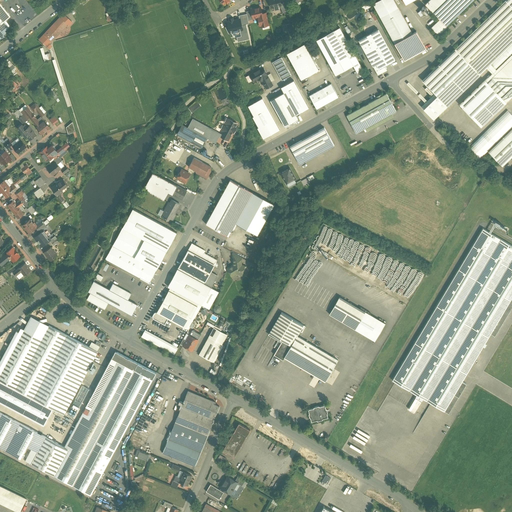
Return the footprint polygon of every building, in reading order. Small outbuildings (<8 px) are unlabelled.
[(280,0),(269,0),(271,7),(270,8),(272,17),(273,17),(273,16),(277,15),(275,7),(281,5),(280,0)] [(406,61),(427,50),(416,32),(412,34),(393,0),(381,0),(374,5),(406,61)] [(511,0),(506,0),(422,81),(437,96),(424,109),(433,119),(487,68),(492,74),(511,54),(511,0)] [(430,0),(425,5),(440,20),(446,26),(473,0),(430,0)] [(365,10),(372,7),(369,1),(362,5),(365,10)] [(0,24),(3,22),(10,17),(0,4),(0,24)] [(286,6),(281,7),(284,15),(282,15),(284,22),(289,21),(286,6)] [(254,8),(252,9),(251,9),(251,10),(253,19),(258,18),(258,17),(262,16),(262,14),(261,7),(254,9),(254,8)] [(267,13),(262,14),(262,16),(258,17),(258,18),(259,20),(258,21),(259,25),(261,27),(270,25),(267,13)] [(239,17),(235,18),(232,19),(234,29),(245,26),(243,17),(239,18),(239,17)] [(60,18),(47,32),(47,33),(44,36),(51,42),(58,34),(56,32),(65,23),(60,18)] [(440,20),(431,28),(439,37),(448,29),(446,26),(440,20)] [(3,22),(0,24),(0,38),(1,38),(3,38),(5,36),(4,36),(3,35),(6,33),(4,31),(8,28),(3,22)] [(65,23),(56,32),(58,34),(51,42),(44,36),(40,40),(48,48),(51,46),(50,44),(68,25),(65,23)] [(363,70),(340,27),(316,40),(336,75),(353,66),(357,73),(363,70)] [(378,29),(367,35),(375,50),(366,55),(373,66),(376,65),(379,69),(385,66),(395,60),(378,29)] [(375,50),(367,35),(358,40),(361,46),(363,49),(364,49),(365,52),(366,55),(375,50)] [(304,44),(287,53),(301,80),(319,70),(304,44)] [(361,46),(358,47),(357,45),(355,47),(359,55),(365,52),(364,49),(363,49),(361,46)] [(45,61),(51,59),(49,53),(46,54),(43,48),(41,48),(45,61)] [(511,54),(492,74),(460,105),(481,127),(511,96),(511,54)] [(281,57),(272,62),(282,80),(291,75),(281,57)] [(18,71),(9,58),(4,62),(11,73),(13,75),(18,71)] [(379,69),(376,65),(373,66),(378,76),(387,71),(385,66),(379,69)] [(272,85),(263,67),(250,75),(254,82),(259,79),(259,80),(262,81),(262,80),(266,88),(272,85)] [(281,88),(284,93),(296,115),(309,109),(293,81),(281,88)] [(331,84),(309,96),(317,109),(339,97),(331,84)] [(296,115),(284,93),(270,100),(285,127),(298,119),(296,115)] [(386,94),(355,111),(365,128),(396,111),(386,94)] [(263,140),(280,130),(262,99),(248,107),(253,117),(252,117),(258,128),(257,129),(263,140)] [(198,103),(190,109),(192,112),(200,105),(198,103)] [(32,113),(28,108),(25,111),(24,111),(29,118),(35,124),(33,122),(37,119),(36,118),(32,113)] [(44,115),(39,108),(36,110),(37,111),(41,117),(44,115)] [(29,118),(24,111),(25,111),(24,110),(21,112),(27,120),(29,118)] [(511,114),(508,111),(469,148),(479,159),(511,127),(511,114)] [(56,115),(50,119),(54,124),(60,120),(56,115)] [(227,124),(225,127),(223,125),(221,130),(224,131),(221,137),(228,141),(232,132),(234,133),(237,128),(235,127),(237,124),(230,120),(227,118),(224,122),(227,124)] [(44,121),(40,124),(37,119),(33,122),(35,124),(37,127),(42,134),(43,133),(44,134),(46,132),(46,131),(50,128),(44,121)] [(211,129),(193,120),(188,128),(206,138),(211,140),(212,138),(214,135),(219,138),(220,136),(219,136),(219,137),(210,132),(211,129)] [(72,122),(66,127),(68,134),(75,132),(72,122)] [(36,135),(29,126),(27,128),(25,125),(24,125),(19,129),(26,137),(27,136),(30,140),(36,135)] [(183,125),(178,134),(184,137),(188,128),(183,125)] [(206,138),(188,128),(184,137),(183,137),(201,147),(206,138)] [(324,128),(290,147),(300,165),(334,146),(324,128)] [(511,128),(488,151),(502,166),(511,156),(511,128)] [(427,145),(419,138),(412,145),(423,155),(435,143),(431,140),(427,145)] [(9,140),(4,144),(7,148),(12,144),(9,140)] [(21,140),(13,146),(18,153),(26,147),(21,140)] [(49,148),(47,146),(40,152),(47,161),(53,156),(55,158),(65,150),(62,147),(57,151),(52,145),(49,148)] [(164,158),(177,164),(184,150),(173,145),(170,151),(168,150),(164,158)] [(453,168),(444,159),(447,155),(440,149),(435,154),(442,160),(433,172),(438,176),(440,174),(445,177),(453,168)] [(2,154),(0,155),(0,161),(2,164),(3,163),(4,164),(11,159),(5,151),(2,154)] [(56,162),(48,168),(47,168),(53,175),(61,168),(58,164),(62,160),(59,156),(54,160),(56,162)] [(212,167),(194,157),(189,167),(205,176),(207,175),(212,167)] [(27,165),(21,169),(25,174),(30,169),(27,165)] [(289,168),(281,172),(287,184),(296,179),(289,168)] [(190,174),(182,170),(179,174),(178,174),(177,176),(177,177),(177,178),(182,181),(182,182),(184,183),(186,182),(187,180),(187,179),(190,174)] [(177,187),(153,174),(144,190),(164,200),(168,193),(173,195),(177,187)] [(16,180),(11,185),(13,186),(15,185),(21,180),(19,178),(16,180)] [(6,179),(4,180),(0,183),(0,190),(1,192),(2,192),(11,185),(6,179)] [(63,179),(51,188),(56,194),(59,192),(61,193),(63,191),(62,190),(68,185),(68,186),(63,179)] [(230,180),(208,220),(206,224),(228,237),(231,232),(253,193),(230,180)] [(11,185),(2,192),(7,197),(18,189),(15,185),(13,186),(11,185)] [(187,191),(177,186),(177,187),(173,195),(182,200),(187,191)] [(40,188),(34,193),(38,198),(44,193),(40,188)] [(25,200),(21,195),(23,193),(21,191),(16,195),(20,199),(22,202),(25,200)] [(255,192),(237,223),(260,235),(277,203),(255,192)] [(16,204),(12,199),(9,201),(10,203),(7,205),(11,210),(22,202),(20,199),(17,202),(18,202),(16,204)] [(180,204),(172,200),(170,203),(169,203),(162,217),(168,220),(169,218),(173,220),(175,215),(174,214),(176,211),(180,204)] [(22,202),(11,210),(18,219),(24,214),(19,207),(23,204),(22,202)] [(177,233),(133,209),(123,227),(167,251),(177,233)] [(30,219),(23,225),(29,234),(32,232),(37,228),(30,219)] [(48,224),(42,229),(44,232),(54,225),(51,221),(47,223),(48,224)] [(167,251),(123,227),(113,246),(156,270),(157,270),(158,271),(163,262),(161,261),(167,251)] [(511,245),(483,229),(392,380),(449,414),(466,384),(462,381),(490,334),(495,337),(511,307),(511,245)] [(42,231),(33,238),(39,246),(43,244),(46,241),(42,236),(44,234),(42,231)] [(50,237),(46,241),(43,244),(45,248),(51,243),(53,242),(50,237)] [(53,242),(51,243),(53,246),(60,241),(58,238),(53,242)] [(156,270),(113,246),(105,259),(149,283),(156,270)] [(13,247),(6,253),(7,253),(6,254),(5,254),(4,260),(0,262),(2,265),(7,261),(11,258),(12,259),(13,261),(20,256),(18,254),(18,253),(15,250),(13,247)] [(57,256),(51,247),(44,252),(48,258),(50,260),(51,261),(57,256)] [(201,258),(188,251),(178,269),(204,284),(217,260),(204,253),(201,258)] [(236,255),(233,260),(234,260),(233,261),(236,263),(236,264),(232,267),(231,267),(227,269),(232,276),(236,273),(242,275),(243,271),(245,271),(246,267),(242,265),(241,257),(236,255)] [(323,272),(332,276),(335,269),(336,270),(338,264),(327,259),(325,265),(332,268),(331,272),(329,271),(328,273),(323,270),(323,272)] [(107,271),(110,264),(104,262),(102,268),(107,271)] [(25,263),(19,268),(13,273),(16,276),(21,272),(25,276),(31,271),(25,263)] [(13,266),(6,272),(10,276),(12,274),(11,273),(15,269),(13,266)] [(204,284),(178,269),(168,287),(170,288),(199,304),(202,305),(211,288),(204,284)] [(110,290),(94,281),(88,291),(91,292),(92,290),(95,292),(94,294),(109,302),(132,315),(137,305),(128,300),(110,290)] [(132,294),(113,284),(110,290),(128,300),(132,294)] [(331,311),(340,295),(328,287),(319,304),(331,311)] [(199,304),(170,288),(157,312),(157,313),(168,319),(185,328),(199,304)] [(211,288),(202,305),(209,309),(219,292),(211,288)] [(91,292),(87,300),(105,309),(109,302),(94,294),(91,292)] [(340,298),(329,315),(375,342),(385,324),(340,298)] [(199,304),(185,328),(188,330),(202,305),(199,304)] [(217,304),(214,310),(219,313),(223,307),(217,304)] [(168,319),(157,313),(157,312),(154,313),(153,316),(153,319),(165,325),(168,319)] [(338,360),(297,336),(304,325),(282,312),(269,333),(283,341),(274,355),(283,361),(285,358),(325,382),(330,373),(333,368),(338,360)] [(40,343),(15,388),(33,398),(67,335),(49,325),(40,343)] [(227,335),(214,327),(209,336),(222,344),(227,335)] [(178,348),(145,330),(141,337),(174,355),(178,348)] [(192,330),(189,335),(186,340),(183,346),(192,351),(198,340),(201,335),(192,330)] [(0,374),(0,380),(15,388),(40,343),(22,334),(0,374)] [(67,335),(33,398),(64,415),(98,352),(67,335)] [(209,336),(199,354),(213,362),(222,344),(209,336)] [(180,344),(174,355),(180,358),(182,353),(182,351),(181,351),(183,346),(180,344)] [(138,363),(115,351),(112,358),(134,370),(138,363)] [(134,370),(112,358),(107,368),(111,370),(129,380),(134,370)] [(107,368),(95,390),(100,392),(111,370),(107,368)] [(129,380),(111,370),(100,392),(95,390),(83,412),(106,424),(129,380)] [(93,448),(111,457),(153,380),(134,370),(129,380),(106,424),(93,448)] [(359,383),(356,387),(359,388),(367,375),(365,373),(359,383)] [(216,402),(188,391),(182,407),(214,420),(219,406),(215,404),(216,402)] [(319,406),(314,408),(308,410),(309,414),(310,414),(311,417),(310,418),(311,422),(317,421),(323,420),(322,419),(328,418),(327,414),(326,413),(325,410),(326,409),(325,405),(319,407),(319,406)] [(214,420),(182,407),(175,423),(207,436),(214,420)] [(32,449),(38,452),(46,437),(0,412),(0,446),(22,458),(28,446),(32,449)] [(106,424),(83,412),(65,447),(60,456),(61,457),(82,468),(93,448),(106,424)] [(207,436),(175,423),(169,438),(201,451),(207,436)] [(239,423),(223,451),(234,458),(250,430),(239,423)] [(54,425),(48,435),(59,441),(60,439),(59,439),(64,430),(63,430),(54,425)] [(65,447),(46,437),(38,452),(32,449),(26,461),(55,476),(59,468),(56,466),(61,457),(60,456),(65,447)] [(169,438),(162,453),(195,466),(201,451),(169,438)] [(93,448),(82,468),(61,457),(56,466),(59,468),(55,476),(91,495),(111,457),(93,448)] [(137,451),(135,456),(149,461),(151,455),(137,451)] [(119,466),(111,481),(118,485),(126,470),(119,466)] [(192,476),(184,472),(181,478),(176,476),(174,481),(179,483),(180,483),(180,482),(187,486),(192,476)] [(327,476),(325,476),(321,483),(324,485),(325,483),(327,484),(331,478),(327,476)] [(235,481),(228,477),(224,484),(223,484),(221,488),(231,494),(237,483),(235,481)] [(245,481),(238,477),(235,481),(237,483),(242,486),(245,481)] [(224,492),(211,484),(206,492),(219,500),(224,492)] [(20,511),(26,499),(0,486),(0,503),(18,511),(20,511)] [(127,497),(122,494),(117,503),(123,506),(127,497)]
